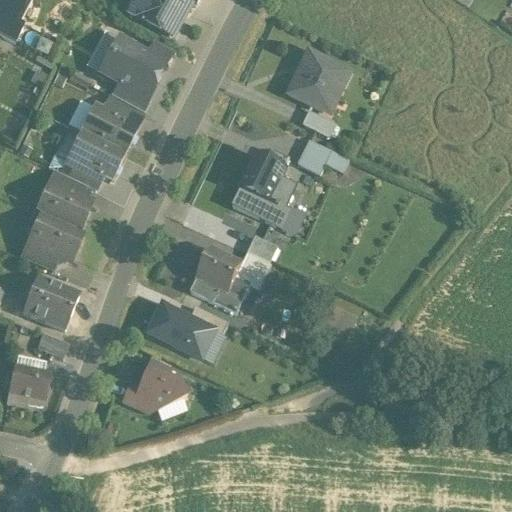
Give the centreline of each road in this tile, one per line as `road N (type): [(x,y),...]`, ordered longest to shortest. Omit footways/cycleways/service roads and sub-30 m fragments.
road 1 (residential): [(54,458),(151,201),(248,0)]
road 2 (track): [(54,458),(90,465),(138,459),(287,408),(298,417),(379,414),(511,431)]
road 3 (track): [(287,408),(353,373),(511,192)]
